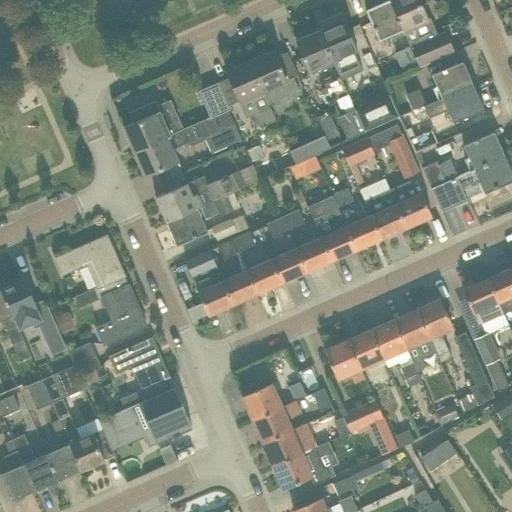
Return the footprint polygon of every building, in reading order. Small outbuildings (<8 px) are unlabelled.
[(105,0),(113,18),(138,7),(138,9),(157,1),(156,0),(105,0)] [(392,39),(404,34),(405,34),(389,0),(386,0),(365,9),(379,40),(390,35),(392,39)] [(416,59),(415,59),(419,68),(454,52),(445,31),(421,41),(414,24),(427,19),(420,4),(429,0),(389,0),(405,34),(404,34),(409,46),(410,45),(416,59)] [(343,19),(319,29),(335,64),(346,60),(344,55),(357,49),(343,19)] [(335,64),(319,29),(295,40),(308,70),(320,65),(322,70),(335,64)] [(399,66),(415,59),(416,59),(410,45),(409,46),(393,53),(399,66)] [(273,49),(249,60),(276,119),(291,113),(285,100),(281,101),(275,87),(287,81),(273,49)] [(276,119),(249,60),(225,71),(239,103),(251,98),(257,112),(253,114),(258,127),(276,119)] [(432,88),(437,99),(473,84),(462,60),(431,74),(436,85),(432,88)] [(329,96),(345,89),(346,89),(340,76),(323,83),(329,96)] [(210,117),(228,109),(230,108),(218,80),(198,90),(210,117)] [(411,110),(398,115),(398,116),(405,132),(432,120),(430,116),(447,109),(453,122),(484,109),(473,84),(437,99),(425,104),(426,104),(411,111),(411,110)] [(404,94),(411,110),(411,111),(426,104),(425,104),(418,88),(404,94)] [(389,94),(354,109),(364,131),(398,116),(398,115),(389,94)] [(170,134),(157,105),(155,101),(129,112),(133,123),(124,126),(135,150),(170,134)] [(170,134),(135,150),(145,174),(178,160),(172,147),(187,141),(189,145),(204,138),(212,155),(242,142),(228,109),(210,117),(195,124),(194,123),(170,134)] [(436,142),(431,129),(408,139),(414,152),(436,142)] [(463,158),(468,170),(504,154),(493,131),(462,145),(467,156),(463,158)] [(387,141),(403,178),(418,171),(402,134),(387,141)] [(290,151),(295,163),(296,163),(314,155),(330,147),(326,140),(327,140),(325,135),(324,136),(290,151)] [(369,144),(366,136),(340,148),(348,166),(374,154),(369,144)] [(511,172),(504,154),(468,170),(474,182),(478,180),(484,193),(511,180),(511,172)] [(294,164),(289,166),(295,179),(320,167),(314,155),(296,163),(295,163),(293,164),(294,164)] [(430,188),(444,182),(443,181),(457,175),(450,159),(438,164),(436,160),(421,167),(430,188)] [(271,160),(253,168),(258,180),(277,172),(271,160)] [(241,171),(247,185),(258,180),(252,166),(241,171)] [(155,196),(165,220),(232,190),(233,192),(238,189),(231,173),(206,183),(203,176),(187,182),(155,196)] [(388,189),(405,227),(431,216),(420,191),(417,192),(410,179),(388,189)] [(331,193),(332,194),(338,207),(353,200),(347,186),(331,193)] [(369,213),(381,238),(405,227),(388,189),(364,200),(369,213)] [(232,190),(165,220),(176,244),(207,231),(202,218),(205,217),(206,218),(218,212),(219,216),(239,207),(233,192),(232,190)] [(332,230),(320,235),(331,260),(356,249),(345,224),(337,207),(338,207),(332,194),(319,200),(332,230)] [(298,209),(282,216),(288,229),(304,222),(298,209)] [(345,224),(356,249),(381,238),(369,213),(345,224)] [(288,229),(282,216),(266,223),(272,236),(288,229)] [(210,226),(216,240),(236,231),(230,218),(210,226)] [(255,244),(249,232),(249,231),(233,238),(239,251),(255,244)] [(98,298),(100,297),(128,285),(106,235),(55,258),(62,274),(85,264),(95,286),(94,287),(98,298)] [(320,235),(295,246),(307,271),(331,260),(320,235)] [(239,251),(233,238),(217,245),(223,259),(239,251)] [(295,246),(271,257),(282,282),(307,271),(295,246)] [(221,278),(222,278),(209,250),(185,260),(192,275),(193,275),(199,290),(197,291),(207,315),(233,304),(221,278)] [(271,257),(246,267),(257,293),(282,282),(271,257)] [(511,266),(511,267),(487,278),(498,302),(503,313),(511,309),(511,266)] [(246,267),(222,278),(221,278),(233,304),(257,293),(246,267)] [(24,278),(0,289),(18,330),(41,320),(50,338),(60,334),(44,299),(35,303),(24,278)] [(503,313),(498,302),(487,278),(462,289),(472,313),(473,312),(478,324),(503,313)] [(100,297),(110,320),(94,327),(102,344),(146,325),(140,313),(137,315),(135,310),(138,308),(128,285),(100,297)] [(78,307),(98,298),(94,287),(73,296),(78,307)] [(0,289),(0,288),(0,320),(19,361),(30,356),(18,330),(0,289)] [(439,299),(416,309),(430,339),(429,339),(439,362),(450,357),(440,334),(453,329),(439,299)] [(416,309),(393,319),(407,349),(429,339),(430,339),(416,309)] [(393,319),(371,329),(384,359),(407,349),(393,319)] [(371,329),(348,339),(361,369),(384,359),(371,329)] [(473,398),(467,400),(465,396),(457,400),(462,412),(494,398),(464,331),(453,336),(474,384),(468,386),(473,398)] [(498,359),(487,334),(486,334),(475,339),(497,391),(508,385),(497,360),(498,359)] [(168,377),(159,355),(151,338),(108,357),(115,373),(130,366),(140,388),(141,389),(168,377)] [(361,369),(348,339),(325,350),(338,380),(349,374),(353,383),(365,378),(361,369)] [(73,365),(95,355),(89,342),(67,351),(73,365)] [(73,365),(83,387),(99,379),(95,370),(101,368),(95,355),(73,365)] [(397,367),(402,379),(417,373),(412,361),(397,367)] [(50,403),(57,419),(80,470),(104,459),(92,431),(79,437),(75,427),(62,398),(83,388),(83,387),(73,365),(40,379),(50,403)] [(294,401),(295,400),(311,393),(322,388),(312,365),(294,372),(298,381),(287,386),(293,400),(294,401)] [(124,409),(98,421),(110,448),(120,444),(115,431),(137,422),(148,447),(191,427),(168,377),(141,389),(140,388),(138,390),(143,401),(124,409)] [(36,409),(50,403),(40,379),(25,385),(36,409)] [(242,396),(252,419),(280,407),(280,406),(270,383),(242,396)] [(322,388),(311,393),(319,411),(330,406),(322,388)] [(119,398),(123,407),(124,409),(143,401),(138,390),(119,398)] [(0,399),(0,412),(2,416),(19,409),(12,394),(0,399)] [(383,416),(375,399),(341,414),(350,432),(383,416)] [(252,419),(263,442),(292,429),(292,428),(287,418),(300,412),(295,400),(294,401),(293,400),(280,406),(280,407),(252,419)] [(434,412),(439,424),(458,416),(452,404),(434,412)] [(421,447),(444,485),(511,445),(511,439),(492,406),(421,447)] [(302,451),(315,445),(305,423),(292,428),(292,429),(263,442),(273,465),(302,452),(302,451)] [(393,436),(398,447),(413,440),(408,429),(393,436)] [(23,434),(12,439),(34,490),(57,480),(45,453),(34,458),(23,434)] [(34,490),(12,439),(4,442),(9,453),(3,456),(9,469),(0,472),(0,474),(11,500),(34,490)] [(46,452),(45,453),(57,480),(80,470),(68,442),(46,452)] [(170,444),(159,449),(165,464),(176,459),(170,444)] [(324,469),(315,447),(316,446),(315,445),(302,451),(302,452),(273,465),(283,488),(295,483),(296,484),(299,482),(299,481),(310,476),(314,484),(331,476),(327,467),(324,469)] [(354,474),(358,481),(383,470),(379,462),(354,474)] [(414,473),(407,476),(411,484),(418,480),(414,473)] [(332,483),(336,495),(357,486),(352,475),(332,483)] [(422,508),(424,507),(432,502),(424,489),(414,495),(422,508)] [(292,510),(293,511),(350,511),(356,509),(350,495),(337,501),(338,503),(327,508),(322,497),(292,510)] [(432,502),(424,507),(426,511),(443,511),(438,499),(432,502)]
